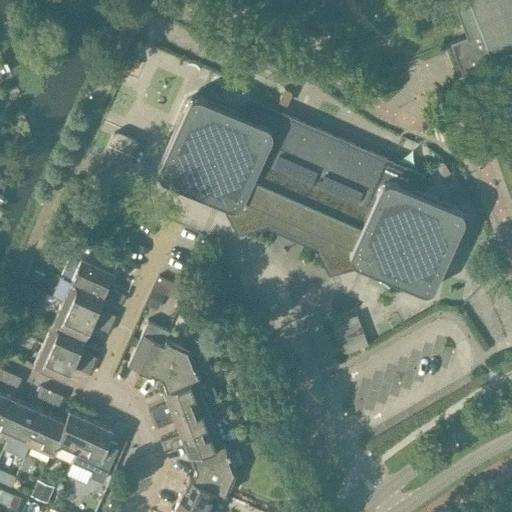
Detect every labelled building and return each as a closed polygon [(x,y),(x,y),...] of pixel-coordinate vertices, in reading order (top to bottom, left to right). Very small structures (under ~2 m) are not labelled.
[(511,0),(452,0),(466,34),(450,41),(471,96),(511,80),(511,0)] [(279,98),(287,101),(290,94),(290,93),(290,92),(290,91),(290,90),(289,89),(284,87),(279,98)] [(157,165),(156,167),(157,168),(157,170),(157,171),(158,173),(159,174),(160,175),(162,176),(163,177),(164,177),(219,200),(235,231),(236,233),(241,232),(265,225),(275,230),(304,242),(315,247),(327,269),(328,273),(330,273),(362,264),(420,289),(422,290),(424,290),(426,290),(428,289),(430,288),(431,287),(433,286),(434,284),(463,219),(463,217),(463,216),(463,214),(463,213),(463,211),(462,210),(461,208),(460,207),(459,206),(458,206),(457,206),(413,186),(425,172),(283,110),(272,105),(248,94),(246,93),(243,111),(200,92),(199,92),(197,91),(195,91),(193,91),(192,92),(190,92),(188,94),(187,95),(186,96),(185,98),(157,163),(157,164),(157,165)] [(123,167),(135,138),(119,131),(118,130),(117,130),(116,130),(115,131),(114,131),(113,132),(112,132),(112,133),(104,152),(103,153),(103,154),(103,155),(104,156),(104,157),(105,158),(105,159),(106,160),(123,167)] [(439,160),(438,160),(434,163),(440,173),(448,168),(444,161),(443,161),(443,160),(442,160),(441,160),(440,160),(439,160)] [(70,278),(102,293),(112,271),(80,257),(70,278)] [(61,299),(93,313),(102,293),(70,278),(61,299)] [(126,293),(112,288),(109,296),(122,302),(126,293)] [(83,334),(93,313),(61,299),(51,320),(83,334)] [(103,308),(99,316),(113,323),(116,314),(103,308)] [(347,350),(364,343),(353,314),(352,314),(336,320),(335,321),(334,321),(333,322),(333,323),(332,324),(332,326),(332,327),(332,328),(340,347),(341,348),(341,349),(342,350),(343,350),(344,350),(345,350),(346,350),(347,350)] [(109,331),(113,323),(99,316),(96,325),(109,331)] [(138,337),(127,362),(148,372),(149,372),(150,370),(150,369),(165,335),(164,335),(167,328),(146,318),(141,331),(138,337)] [(83,334),(51,320),(42,341),(74,355),(83,334)] [(165,335),(150,369),(150,370),(161,374),(165,387),(166,387),(199,375),(201,374),(212,370),(203,346),(190,351),(189,348),(185,349),(183,343),(165,335)] [(64,377),(74,355),(42,341),(32,362),(64,377)] [(84,350),(81,358),(94,364),(98,356),(84,350)] [(90,372),(94,364),(81,358),(77,366),(90,372)] [(0,377),(7,380),(11,371),(0,366),(0,377)] [(22,376),(11,371),(7,380),(18,386),(22,376)] [(168,401),(148,409),(151,417),(165,412),(171,410),(203,398),(216,393),(210,377),(201,374),(199,375),(166,387),(165,387),(162,388),(168,401)] [(37,394),(48,399),(52,390),(41,384),(37,394)] [(52,390),(48,399),(60,404),(64,395),(52,390)] [(2,391),(0,395),(0,428),(9,432),(23,400),(2,391)] [(203,398),(171,410),(179,432),(212,419),(211,419),(203,398)] [(43,410),(23,400),(9,432),(29,441),(43,410)] [(55,440),(56,440),(67,445),(64,452),(73,456),(90,417),(68,408),(63,419),(64,419),(55,440)] [(63,419),(43,410),(29,441),(51,451),(56,440),(55,440),(64,419),(63,419)] [(165,412),(151,417),(155,426),(168,421),(165,412)] [(179,432),(160,439),(163,448),(183,440),(188,454),(191,453),(190,452),(224,440),(223,439),(228,437),(225,430),(228,424),(226,418),(223,417),(222,415),(211,419),(212,419),(179,432)] [(73,456),(71,460),(91,469),(89,474),(102,480),(107,469),(118,443),(107,438),(112,427),(90,417),(73,456)] [(224,440),(190,452),(191,453),(195,465),(191,475),(190,476),(219,489),(219,490),(224,493),(225,492),(233,474),(230,468),(234,466),(228,451),(229,450),(227,446),(226,446),(224,440)] [(188,474),(178,496),(210,510),(219,490),(219,489),(190,476),(191,475),(188,474)] [(22,496),(13,492),(8,503),(17,507),(22,496)] [(178,496),(170,511),(214,511),(210,510),(178,496)]
